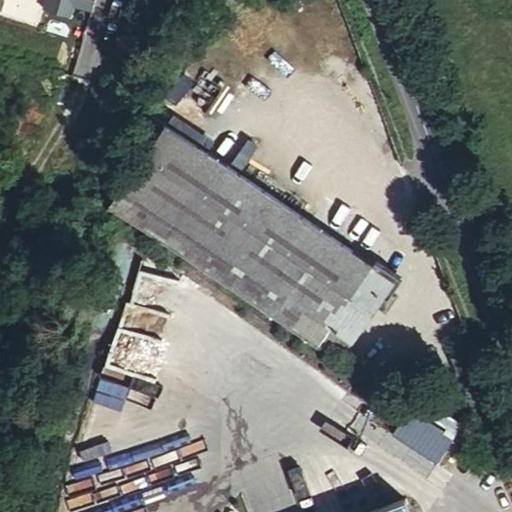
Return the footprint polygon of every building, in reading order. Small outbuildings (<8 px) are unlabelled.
[(45,0),(42,9),(72,18),(75,9),(93,14),(96,0),(45,0)] [(183,135),(126,216),(288,329),(304,308),(345,336),(387,277),(183,135)] [(304,308),(288,329),(356,375),(415,290),(390,272),(387,277),(345,336),(304,308)] [(454,360),(460,374),(480,366),(474,352),(454,360)] [(439,458),(460,419),(434,406),(430,415),(406,403),(391,434),(439,458)] [(410,511),(405,499),(375,511),(410,511)]
